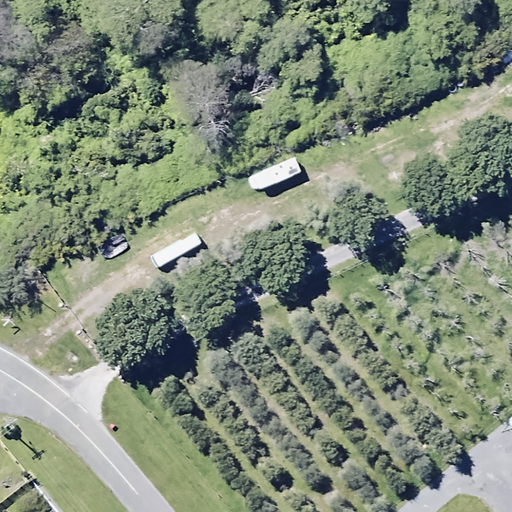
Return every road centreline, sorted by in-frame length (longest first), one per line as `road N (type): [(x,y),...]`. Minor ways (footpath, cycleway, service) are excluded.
road 1 (unclassified): [(511,172),(152,341),(106,370),(66,418)]
road 2 (residential): [(149,511),(66,418)]
